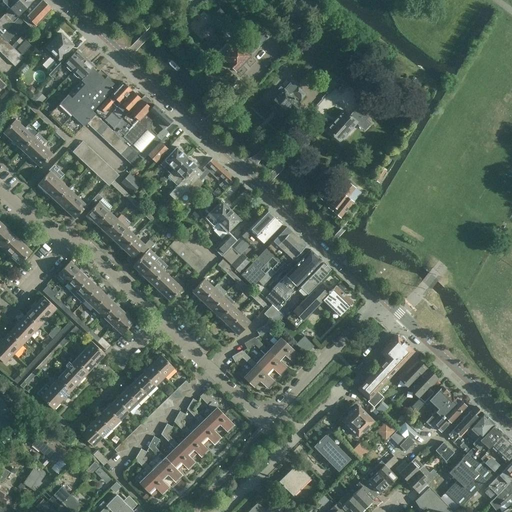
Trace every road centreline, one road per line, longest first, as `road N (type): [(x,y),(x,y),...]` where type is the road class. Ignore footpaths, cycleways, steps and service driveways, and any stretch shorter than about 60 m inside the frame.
road 1 (tertiary): [(383,299),(62,0)]
road 2 (residential): [(213,371),(92,254),(66,244)]
road 3 (tertiary): [(511,419),(383,299)]
road 4 (residential): [(266,420),(383,299)]
road 5 (residential): [(128,457),(213,371)]
